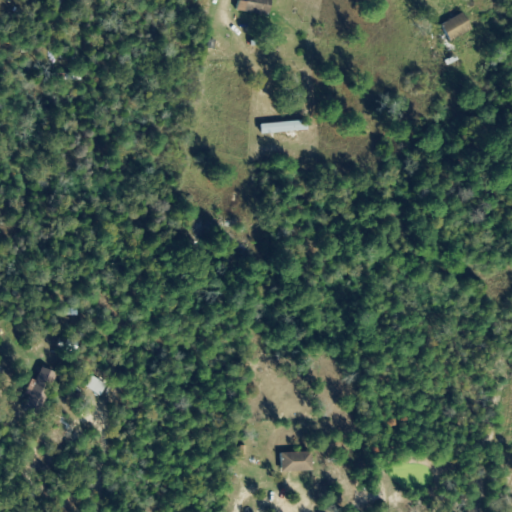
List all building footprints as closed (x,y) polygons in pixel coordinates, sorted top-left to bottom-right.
[(237,1),(235,10),(266,17),(269,0),(242,0),(242,2),(237,1)] [(448,41),(469,30),(460,13),(439,25),(448,41)] [(229,42),(216,41),(215,54),(228,55),(229,42)] [(305,132),(305,122),(258,123),(258,133),(305,132)] [(69,351),(73,342),(59,337),(56,346),(69,351)] [(24,410),(40,414),(48,386),(33,381),(24,410)] [(284,421),(294,431),(314,410),(304,400),(284,421)] [(279,453),(279,472),(309,472),(309,453),(279,453)]
